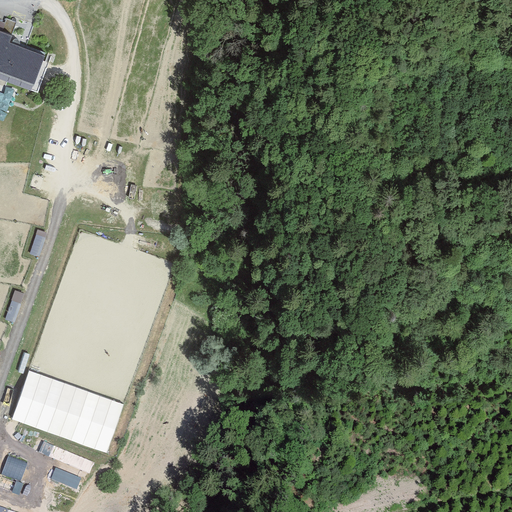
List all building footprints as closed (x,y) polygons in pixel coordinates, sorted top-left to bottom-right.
[(16,33),(0,27),(0,62),(1,63),(0,65),(0,71),(38,85),(49,52),(14,40),(16,33)] [(0,126),(3,128),(15,89),(6,86),(6,88),(0,86),(0,126)] [(39,255),(47,231),(38,228),(30,252),(39,255)] [(14,321),(25,292),(16,289),(6,318),(14,321)] [(108,450),(124,401),(28,369),(12,418),(108,450)] [(56,445),(51,457),(90,474),(95,463),(56,445)] [(21,481),(29,462),(9,454),(2,473),(21,481)]
